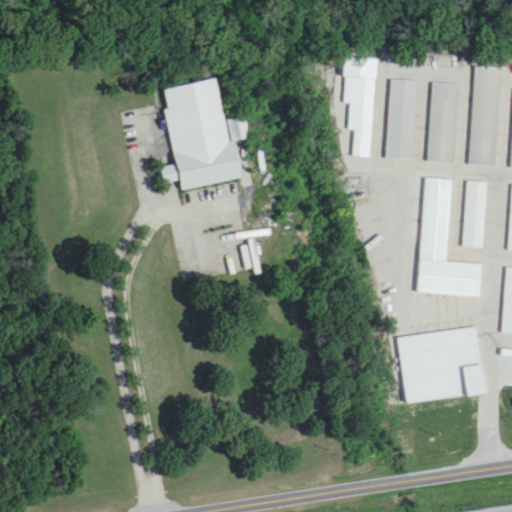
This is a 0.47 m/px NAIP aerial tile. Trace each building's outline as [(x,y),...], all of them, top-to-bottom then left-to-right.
[(496,168),(503,69),(476,67),(470,167),(496,168)] [(235,181),(217,80),(162,90),(176,166),(161,169),(164,184),(179,181),(180,191),(235,181)] [(418,82),(391,81),(386,160),(413,162),(418,82)] [(455,165),(460,86),(433,84),(428,163),(455,165)] [(227,122),(231,142),(242,139),(238,119),(227,122)] [(463,249),(484,251),(489,184),(468,182),(463,249)] [(503,336),(511,336),(511,269),(506,269),(503,336)]
